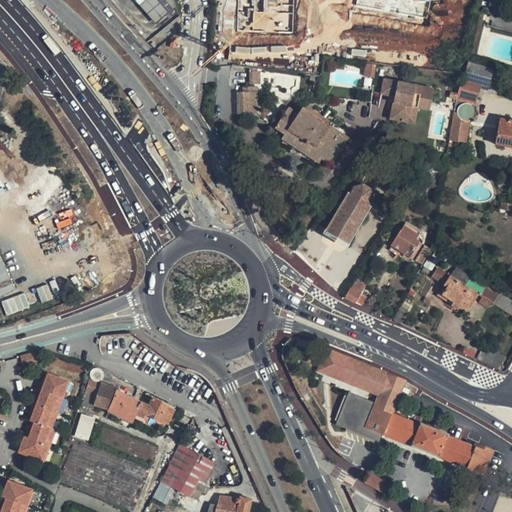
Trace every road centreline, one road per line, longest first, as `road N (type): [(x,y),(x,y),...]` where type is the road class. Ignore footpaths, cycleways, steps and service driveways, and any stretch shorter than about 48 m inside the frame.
road 1 (primary): [(0,17),(87,130),(157,269)]
road 2 (primary): [(257,319),(393,365),(511,433)]
road 3 (primary): [(511,399),(456,386),(261,288)]
road 4 (primary): [(154,192),(5,0)]
road 5 (primary): [(207,353),(232,388),(286,511)]
road 6 (residential): [(69,327),(96,356),(215,413)]
